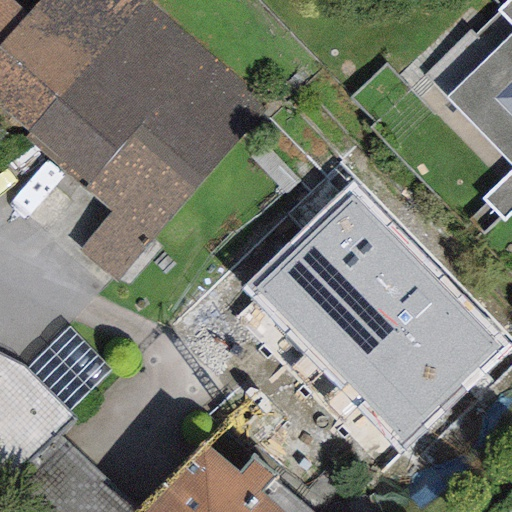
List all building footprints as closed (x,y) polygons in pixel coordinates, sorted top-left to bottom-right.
[(0,0),(0,55),(30,21),(5,0),(0,0)] [(0,55),(0,123),(110,216),(78,254),(116,287),(269,105),(142,0),(46,0),(30,21),(0,55)] [(511,0),(474,36),(470,32),(423,77),(446,100),(511,169),(511,173),(484,202),(504,222),(511,214),(511,0)] [(263,247),(200,305),(238,346),(301,288),(263,247)] [(34,392),(86,415),(114,351),(61,329),(34,392)] [(202,453),(151,511),(272,511),(261,502),(276,484),(253,465),(238,483),(202,453)]
